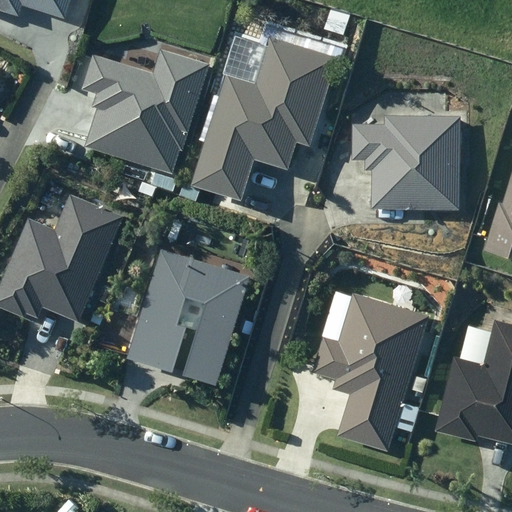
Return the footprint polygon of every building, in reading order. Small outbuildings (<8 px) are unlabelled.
[(73,0),(0,0),(0,13),(1,11),(24,18),(27,8),(68,20),(73,0)] [(279,27),(276,41),(271,39),(269,46),(239,38),(223,96),(215,94),(202,141),(209,143),(197,188),(243,201),(255,158),(292,168),(299,143),(313,147),(338,58),(333,56),(337,43),(279,27)] [(87,149),(132,161),(177,174),(184,149),(188,150),(212,65),(163,51),(157,74),(97,57),(88,91),(102,95),(87,149)] [(465,118),(388,115),(388,125),(356,123),(355,161),(367,161),(366,170),(376,170),(374,208),(462,212),(465,118)] [(511,181),(507,199),(500,197),(487,243),(511,250),(511,181)] [(0,293),(0,308),(21,317),(32,321),(34,317),(44,321),(49,309),(83,323),(127,216),(72,194),(57,231),(30,220),(0,293)] [(209,304),(188,376),(220,386),(253,277),(163,250),(130,359),(177,373),(191,328),(181,325),(189,298),(209,304)] [(352,393),(340,435),(392,450),(431,315),(355,293),(342,341),(326,336),(315,373),(338,380),(336,388),(352,393)] [(439,431),(479,440),(480,436),(511,443),(511,322),(500,320),(497,333),(471,327),(464,358),(456,357),(439,431)]
